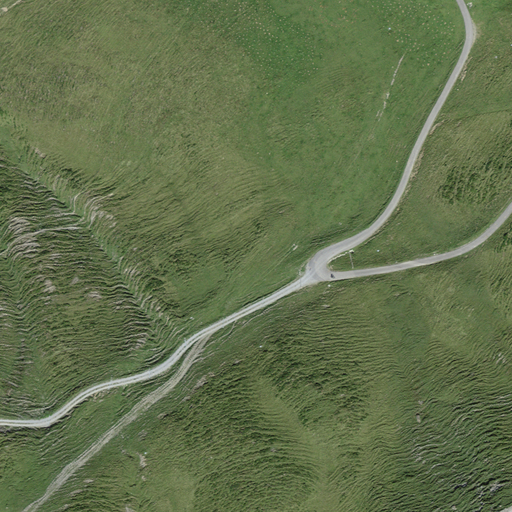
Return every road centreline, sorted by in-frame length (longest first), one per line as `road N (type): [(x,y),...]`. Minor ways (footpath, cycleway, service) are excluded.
road 1 (track): [(459,0),(467,46),(399,193),(370,231),(326,254),(320,268),(352,274),(455,254),(511,207)]
road 2 (track): [(320,268),(201,332),(160,369),(92,388),(51,418),(0,423)]
